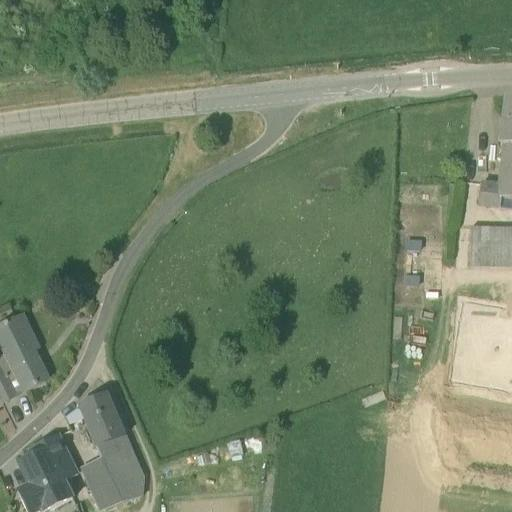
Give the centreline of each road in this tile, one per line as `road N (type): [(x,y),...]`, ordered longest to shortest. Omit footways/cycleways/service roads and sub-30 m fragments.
road 1 (residential): [(0,459),(66,392),(154,224),(204,179),(264,144),(284,95)]
road 2 (tertiary): [(0,125),(140,104),(284,95)]
road 3 (tertiary): [(284,95),(511,75)]
